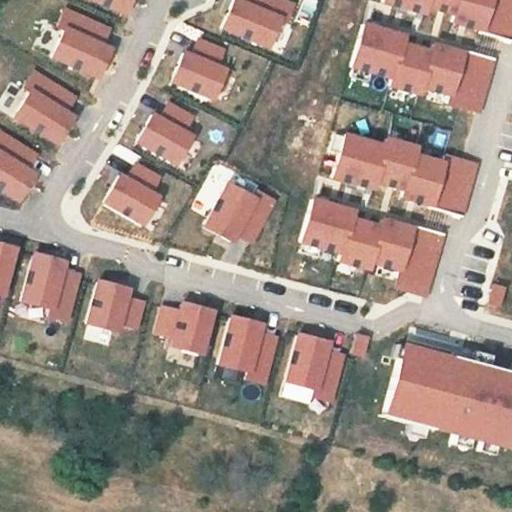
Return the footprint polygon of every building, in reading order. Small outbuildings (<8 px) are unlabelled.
[(91,0),(123,14),(128,0),(91,0)] [(235,0),(231,0),(220,28),(265,46),(277,18),(285,21),(292,5),(281,0),(241,0),(240,2),(235,0)] [(511,0),(381,0),(381,1),(422,13),(424,6),(452,14),(449,22),(479,30),(478,33),(510,42),(511,35),(511,0)] [(64,29),(51,57),(96,77),(109,49),(101,45),(108,29),(65,10),(57,26),(64,29)] [(361,24),(349,67),(389,78),(387,86),(417,94),(419,87),(447,95),(445,102),(476,111),(492,59),(460,50),(459,53),(430,44),(428,52),(400,44),(402,36),(361,24)] [(182,52),(169,81),(210,99),(223,69),(215,66),(222,50),(197,40),(190,56),(182,52)] [(30,91),(14,117),(55,143),(72,117),(65,112),(74,97),(33,72),(24,87),(30,91)] [(150,115),(135,142),(173,164),(189,137),(181,133),(188,121),(190,117),(167,104),(162,113),(158,119),(150,115)] [(0,190),(16,200),(33,174),(26,169),(35,155),(0,132),(0,190)] [(343,135),(335,162),(331,177),(371,189),(373,181),(401,189),(399,197),(428,205),(427,208),(459,217),(464,199),(474,164),(442,155),(440,163),(412,154),(415,147),(385,138),(383,145),(343,135)] [(117,175),(101,202),(140,225),(155,197),(148,193),(157,178),(133,164),(125,180),(117,175)] [(230,241),(231,239),(234,234),(250,242),(272,200),(256,192),(253,198),(225,183),(202,227),(221,236),(230,241)] [(423,296),(426,286),(440,238),(441,234),(409,225),(409,228),(380,219),(379,222),(378,227),(350,219),(351,214),(352,212),(311,200),(310,203),(298,241),(338,252),(336,260),(366,269),(368,261),(396,269),(394,277),(391,287),(423,296)] [(0,295),(1,295),(13,248),(0,244),(0,295)] [(63,261),(33,253),(20,301),(50,309),(48,315),(66,319),(78,274),(61,270),(63,261)] [(97,281),(85,324),(115,332),(118,324),(135,328),(142,302),(125,297),(127,289),(97,281)] [(502,288),(491,284),(485,303),(497,307),(502,288)] [(161,307),(154,333),(171,337),(168,345),(199,354),(210,311),(180,303),(178,311),(161,307)] [(20,304),(17,314),(43,320),(45,310),(20,304)] [(260,324),(229,316),(217,363),(247,371),(245,377),(263,382),(275,337),(258,332),(260,324)] [(84,328),(83,339),(109,342),(110,331),(84,328)] [(326,341),(296,333),(284,381),(314,389),(312,395),(330,399),(342,354),(325,350),(326,341)] [(367,336),(355,333),(348,357),(360,360),(367,336)] [(408,347),(400,345),(396,359),(404,361),(408,347)] [(404,361),(396,359),(381,416),(429,429),(429,427),(511,449),(511,372),(449,356),(448,358),(408,347),(404,361)] [(241,384),(243,374),(213,366),(210,377),(241,384)]
